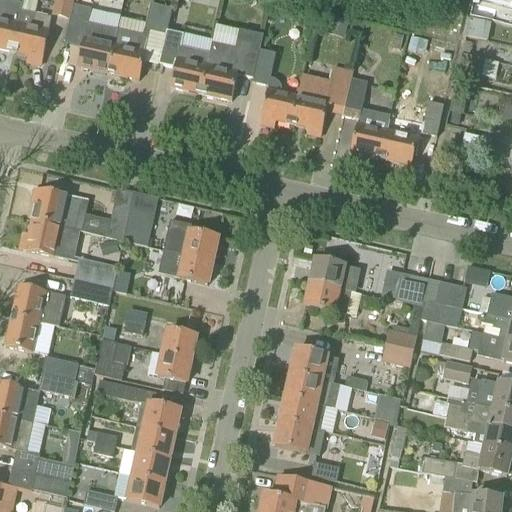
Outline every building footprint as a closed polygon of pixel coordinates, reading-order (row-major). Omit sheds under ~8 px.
[(0,0),(0,53),(12,56),(21,13),(23,6),(0,0)] [(55,0),(51,18),(69,22),(74,0),(55,0)] [(497,11),(499,0),(473,0),(472,6),(497,11)] [(259,11),(267,12),(269,3),(260,2),(259,11)] [(150,6),(144,32),(165,37),(171,11),(150,6)] [(21,13),(12,56),(44,63),(50,33),(49,33),(51,20),(21,13)] [(349,24),(332,19),(327,36),(344,41),(349,24)] [(483,24),(469,21),(466,35),(480,38),(483,24)] [(115,47),(116,47),(109,77),(139,84),(146,54),(145,54),(148,40),(118,33),(115,47)] [(253,81),(259,53),(262,38),(246,35),(239,33),(235,51),(212,46),(208,68),(201,98),(232,105),(238,77),(253,81)] [(201,98),(208,68),(212,46),(211,46),(209,56),(181,50),(183,38),(166,34),(158,67),(175,70),(169,90),(201,98)] [(401,53),(404,37),(394,35),(390,51),(401,53)] [(416,49),(417,45),(427,47),(428,43),(411,38),(408,52),(415,54),(416,49)] [(109,77),(116,47),(115,47),(84,39),(78,70),(109,77)] [(472,54),(474,46),(466,45),(464,52),(472,54)] [(259,53),(253,81),(252,86),(268,90),(276,57),(259,53)] [(485,62),(461,57),(455,85),(479,91),(485,62)] [(342,119),(350,82),(352,74),(332,69),(329,83),(303,77),(298,99),(291,128),(322,135),(327,115),(342,119)] [(350,82),(342,119),(359,123),(368,86),(350,82)] [(298,99),(289,97),(266,92),(260,121),(291,128),(298,99)] [(451,114),(453,114),(463,117),(465,104),(454,102),(451,114)] [(420,137),(436,140),(444,109),(427,105),(425,116),(424,116),(420,137)] [(511,128),(511,107),(505,106),(501,125),(511,128)] [(460,127),(463,117),(453,114),(450,125),(460,127)] [(350,156),(381,163),(388,133),(357,126),(350,156)] [(419,141),(388,133),(381,163),(412,170),(419,141)] [(491,143),(464,136),(460,155),(487,162),(491,143)] [(80,234),(81,235),(85,219),(76,217),(80,201),(67,199),(40,192),(33,224),(80,234)] [(108,240),(124,244),(131,213),(115,209),(111,225),(108,240)] [(124,244),(147,249),(154,219),(131,213),(124,244)] [(163,253),(171,255),(213,265),(218,241),(189,235),(190,228),(169,223),(163,253)] [(73,264),(80,234),(33,224),(26,254),(73,264)] [(118,254),(115,242),(99,247),(102,259),(118,254)] [(213,265),(171,255),(165,278),(173,280),(208,289),(213,265)] [(74,282),(113,291),(116,277),(118,270),(79,262),(74,282)] [(310,286),(355,295),(360,272),(315,263),(310,286)] [(126,279),(116,277),(113,291),(123,293),(126,279)] [(424,311),(430,283),(402,277),(396,304),(402,306),(424,311)] [(74,282),(70,301),(109,310),(113,291),(74,282)] [(436,306),(441,286),(430,283),(424,311),(421,323),(440,328),(443,315),(451,317),(452,310),(436,306)] [(355,295),(310,286),(305,310),(356,321),(361,297),(355,295)] [(441,286),(436,306),(452,310),(459,312),(464,291),(441,286)] [(11,320),(40,326),(54,329),(59,330),(66,300),(47,296),(47,295),(18,288),(11,320)] [(511,300),(492,296),(487,318),(511,323),(511,300)] [(385,350),(413,356),(421,323),(424,311),(402,306),(401,310),(414,313),(410,327),(408,332),(393,328),(392,334),(389,334),(385,350)] [(500,332),(498,340),(511,343),(511,323),(487,318),(484,317),(482,325),(498,329),(497,331),(500,332)] [(54,329),(40,326),(11,320),(5,350),(48,360),(54,329)] [(144,328),(127,325),(125,335),(142,338),(144,328)] [(103,342),(114,344),(117,332),(105,329),(103,342)] [(165,333),(160,357),(191,364),(196,340),(165,333)] [(511,366),(511,343),(498,340),(482,337),(480,347),(479,347),(477,359),(511,366)] [(95,378),(121,384),(125,369),(113,366),(118,348),(102,344),(96,372),(95,378)] [(442,346),(439,359),(469,365),(472,353),(442,346)] [(410,372),(413,356),(385,350),(382,365),(410,372)] [(290,377),(333,387),(338,362),(296,353),(290,377)] [(186,387),(191,364),(160,357),(155,380),(186,387)] [(42,377),(74,384),(92,388),(94,378),(95,378),(96,372),(46,361),(42,377)] [(471,371),(447,365),(443,381),(467,386),(471,371)] [(71,400),(74,384),(42,377),(39,393),(71,400)] [(285,401),(326,410),(329,411),(334,387),(333,387),(290,377),(285,401)] [(367,384),(347,379),(344,389),(365,394),(367,384)] [(471,382),(466,405),(511,415),(511,388),(482,382),(481,384),(471,382)] [(138,431),(175,439),(180,414),(154,408),(157,397),(100,384),(96,397),(134,406),(135,405),(142,407),(138,431)] [(0,385),(0,418),(33,426),(40,395),(0,385)] [(396,428),(400,407),(401,403),(379,398),(373,422),(396,428)] [(320,434),(326,410),(285,401),(280,425),(313,432),(320,434)] [(449,407),(446,420),(511,435),(511,415),(466,405),(466,406),(463,405),(461,409),(449,407)] [(27,455),(33,426),(0,418),(0,451),(12,454),(13,452),(27,455)] [(511,453),(511,435),(446,420),(443,431),(475,437),(473,445),(485,448),(511,453)] [(389,429),(395,430),(396,428),(373,422),(372,422),(368,438),(386,442),(389,429)] [(313,432),(280,425),(275,450),(308,457),(313,432)] [(398,429),(397,431),(389,471),(397,473),(406,431),(398,429)] [(175,439),(138,431),(133,455),(138,456),(170,463),(175,439)] [(65,449),(77,451),(80,436),(68,433),(65,449)] [(118,440),(88,433),(86,444),(94,446),(115,451),(118,440)] [(113,461),(115,451),(94,446),(92,455),(113,461)] [(465,456),(465,459),(462,470),(507,480),(511,456),(511,453),(485,448),(483,460),(465,456)] [(170,463),(138,456),(133,480),(164,487),(170,463)] [(75,469),(74,469),(62,466),(39,461),(35,477),(71,485),(75,469)] [(424,461),(421,477),(444,480),(455,482),(458,466),(424,461)] [(314,466),(311,479),(337,485),(340,471),(314,466)] [(35,477),(32,493),(68,500),(71,485),(35,477)] [(121,477),(115,500),(87,493),(83,508),(100,511),(115,511),(118,502),(159,511),(164,487),(133,480),(121,477)] [(277,479),(273,499),(264,497),(260,511),(326,511),(332,491),(277,479)] [(455,482),(444,480),(443,495),(454,496),(452,511),(500,511),(502,500),(470,497),(472,485),(455,482)] [(0,511),(13,511),(18,492),(5,489),(5,488),(0,487),(0,511)] [(359,511),(371,511),(374,501),(363,498),(359,511)]
